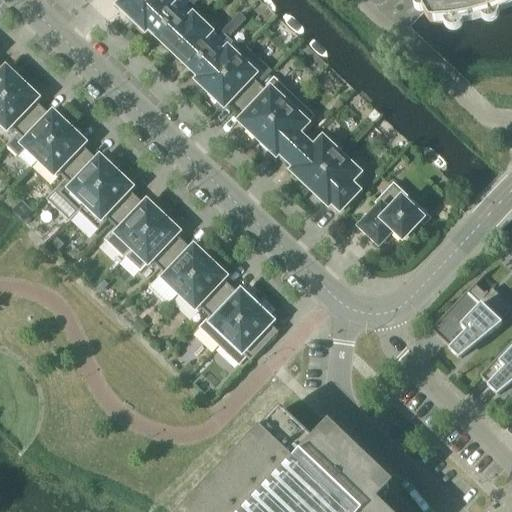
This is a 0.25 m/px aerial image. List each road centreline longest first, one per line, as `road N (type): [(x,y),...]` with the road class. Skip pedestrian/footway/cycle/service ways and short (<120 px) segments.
road 1 (tertiary): [(345,307),(21,0)]
road 2 (residential): [(345,307),(336,374),(341,406),(454,511)]
road 3 (residential): [(511,462),(399,357),(385,315)]
road 4 (tertiary): [(511,190),(398,311),(385,315)]
